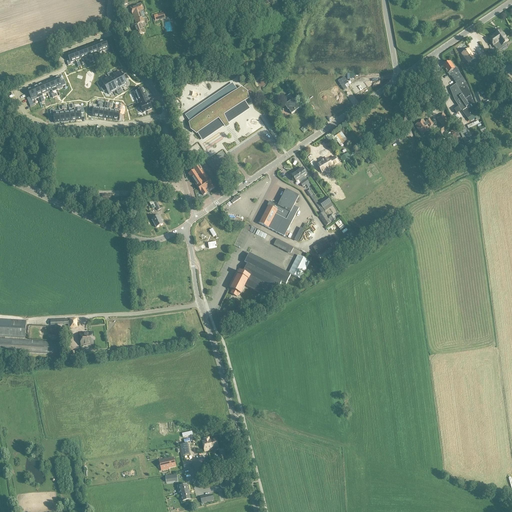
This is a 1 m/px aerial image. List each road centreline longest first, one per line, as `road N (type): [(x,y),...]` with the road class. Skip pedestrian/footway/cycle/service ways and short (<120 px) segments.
road 1 (residential): [(113,32),(63,50),(62,70),(15,92),(24,114),(53,127),(165,115)]
road 2 (unclassified): [(256,511),(183,227)]
road 3 (unclassified): [(194,218),(398,78)]
road 4 (unclassified): [(183,227),(140,240),(0,176)]
road 5 (unclassified): [(398,78),(511,0)]
